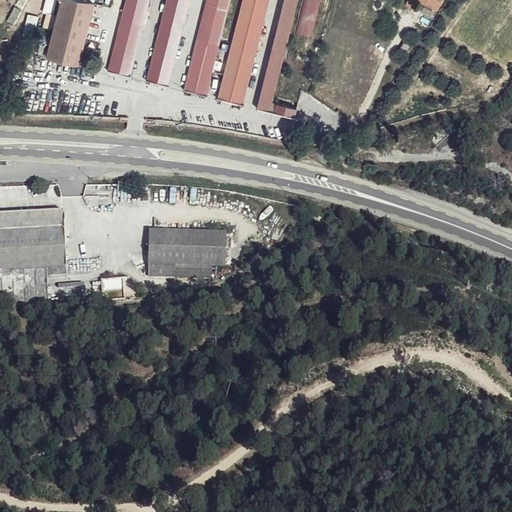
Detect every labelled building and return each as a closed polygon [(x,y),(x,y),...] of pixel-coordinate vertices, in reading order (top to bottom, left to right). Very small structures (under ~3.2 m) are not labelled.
[(18,26),(28,0),(17,0),(9,22),(18,26)] [(96,3),(83,0),(62,0),(48,56),(79,64),(96,3)] [(149,0),(127,0),(110,70),(130,76),(149,0)] [(189,0),(168,0),(148,80),(168,85),(189,0)] [(230,0),(208,0),(186,90),(209,96),(211,89),(209,89),(212,80),(210,79),(230,0)] [(269,0),(243,0),(219,98),(243,104),(269,0)] [(270,110),(272,101),(297,0),(284,0),(257,107),(270,110)] [(301,0),(294,32),(312,36),(320,0),(301,0)] [(419,0),(437,8),(441,0),(409,0),(406,5),(414,9),(418,0),(419,0)] [(406,41),(401,48),(406,51),(410,44),(406,41)] [(48,48),(41,46),(38,54),(46,56),(48,48)] [(292,116),(294,107),(278,103),(272,101),(270,110),(292,116)] [(476,136),(486,139),(488,129),(478,126),(476,136)] [(0,269),(45,268),(65,266),(62,211),(0,214),(0,269)] [(148,265),(212,267),(226,267),(226,230),(149,228),(148,265)] [(212,278),(212,267),(148,265),(148,276),(212,278)] [(0,304),(46,303),(45,268),(0,269),(0,304)]
